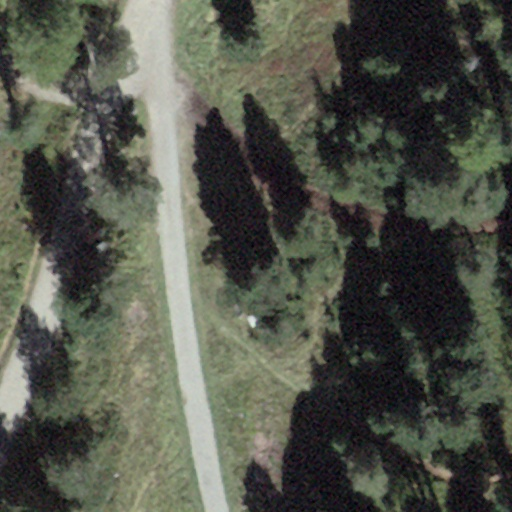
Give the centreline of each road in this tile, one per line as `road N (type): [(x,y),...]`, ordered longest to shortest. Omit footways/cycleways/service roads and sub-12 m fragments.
road 1 (track): [(157,2),(191,368),(225,511)]
road 2 (track): [(157,0),(0,445)]
road 3 (track): [(0,61),(26,97),(124,94)]
